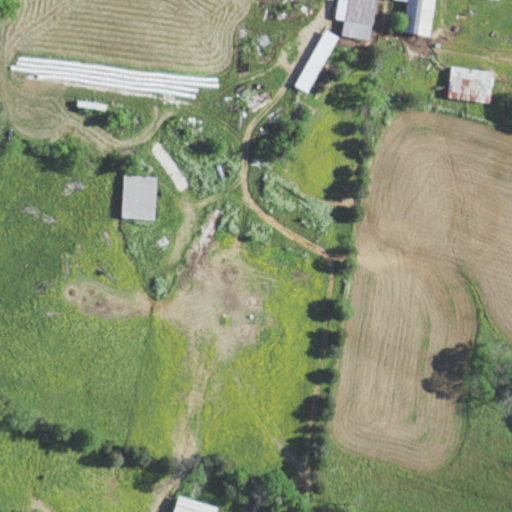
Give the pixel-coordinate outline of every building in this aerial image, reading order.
[(344,36),(374,41),(379,0),(337,0),(335,18),(346,20),(344,36)] [(434,35),(438,0),(397,0),(409,1),(406,31),(434,35)] [(297,86),(310,93),(340,36),(327,30),(297,86)] [(492,104),(497,72),(455,65),(449,97),(492,104)] [(219,511),(220,505),(179,497),(176,511),(219,511)]
